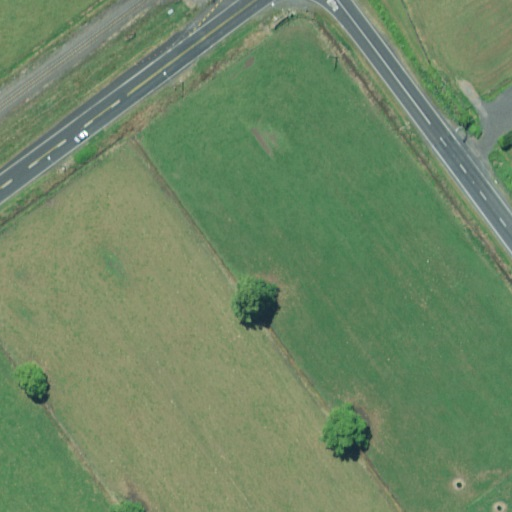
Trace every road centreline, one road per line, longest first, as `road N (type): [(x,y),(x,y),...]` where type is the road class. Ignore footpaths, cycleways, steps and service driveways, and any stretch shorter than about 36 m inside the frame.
road 1 (tertiary): [(0,188),(257,0)]
road 2 (primary): [(339,0),(511,233)]
